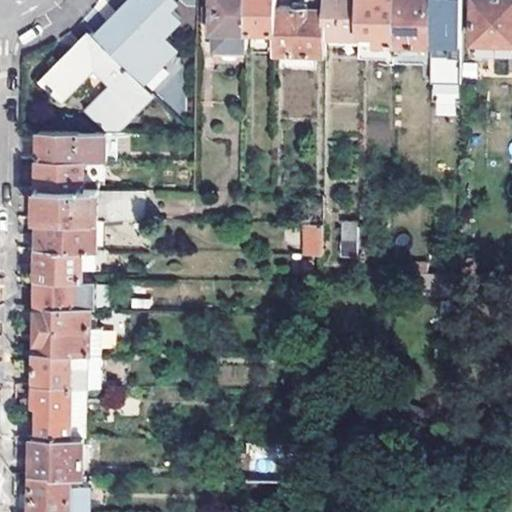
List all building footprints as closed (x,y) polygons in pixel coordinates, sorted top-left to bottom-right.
[(130,0),(117,14),(120,16),(111,26),(117,32),(104,46),(142,82),(176,47),(164,35),(179,18),(169,8),(176,1),(175,0),(130,0)] [(247,31),(247,0),(211,0),(211,33),(214,32),(214,52),(246,52),(247,31)] [(274,10),(274,0),(247,0),(247,31),(274,32),(274,10)] [(325,10),(324,0),(307,0),(308,4),(308,10),(325,10)] [(324,0),(325,10),(324,39),(360,40),(360,35),(359,0),(324,0)] [(359,0),(360,35),(376,36),(376,44),(394,44),(394,0),(359,0)] [(394,0),(394,44),(429,45),(429,0),(394,0)] [(461,0),(429,0),(429,45),(429,64),(429,83),(460,84),(461,0)] [(511,0),(474,0),(473,42),(511,42),(511,0)] [(324,39),(325,10),(308,10),(308,4),(291,3),(291,10),(274,10),(274,32),(274,56),(324,57),(324,39)] [(120,16),(117,14),(95,37),(104,46),(117,32),(111,26),(120,16)] [(95,37),(91,33),(44,81),(64,100),(93,70),(108,83),(99,92),(101,95),(87,108),(106,126),(119,127),(152,93),(142,82),(104,46),(95,37)] [(376,36),(360,35),(360,40),(360,59),(394,60),(394,44),(376,44),(376,36)] [(506,59),(511,59),(511,42),(473,42),(473,51),(506,52),(506,59)] [(429,45),(394,44),(394,60),(394,64),(429,64),(429,45)] [(108,132),(42,130),(41,159),(85,160),(107,160),(108,132)] [(118,132),(108,132),(107,160),(117,161),(118,132)] [(85,160),(41,159),(40,189),(85,190),(85,160)] [(85,190),(40,189),(40,192),(39,218),(99,220),(139,220),(139,191),(85,190)] [(99,220),(39,218),(39,249),(83,250),(93,250),(98,250),(99,220)] [(359,258),(359,223),(343,222),(343,258),(359,258)] [(323,255),(323,225),(306,224),(306,255),(323,255)] [(83,250),(39,249),(38,280),(78,281),(82,281),(83,250)] [(93,250),(83,250),(82,281),(92,281),(93,250)] [(428,264),(413,264),(413,275),(428,275),(428,264)] [(78,281),(38,280),(37,307),(77,307),(78,281)] [(77,307),(37,307),(36,352),(89,354),(91,354),(92,308),(77,307)] [(36,352),(35,384),(73,385),(88,385),(89,354),(36,352)] [(72,416),(73,385),(35,384),(35,407),(40,407),(40,419),(48,420),(47,436),(85,437),(86,437),(87,416),(72,416)] [(88,385),(73,385),(72,416),(87,416),(88,385)] [(40,419),(39,436),(47,436),(48,420),(40,419)] [(113,423),(113,438),(138,439),(138,424),(113,423)] [(85,437),(47,436),(39,436),(34,436),(33,474),(71,475),(83,475),(85,437)] [(321,443),(248,441),(247,480),(320,482),(321,443)] [(70,511),(71,475),(33,474),(31,511),(70,511)] [(70,511),(84,511),(85,475),(83,475),(71,475),(70,511)]
